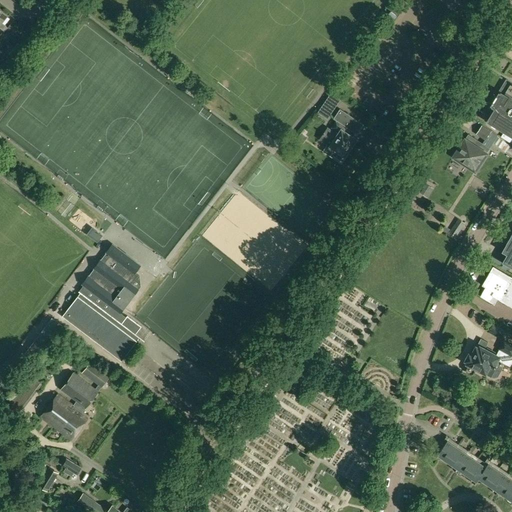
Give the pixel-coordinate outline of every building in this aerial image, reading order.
[(0,7),(0,24),(1,25),(0,26),(0,27),(5,32),(8,27),(3,23),(9,15),(0,7)] [(389,13),(388,14),(394,19),(395,18),(397,16),(391,11),(389,13)] [(511,84),(511,83),(505,93),(501,91),(500,92),(499,91),(496,96),(493,101),(490,105),(495,108),(488,121),(511,135),(511,84)] [(325,102),(319,110),(329,116),(334,108),(325,102)] [(328,128),(320,139),(328,145),(330,146),(326,152),(332,157),(333,155),(340,160),(344,155),(345,156),(356,139),(354,138),(355,137),(356,137),(363,127),(362,126),(363,124),(339,108),(333,118),(337,121),(336,122),(336,121),(332,128),(339,133),(338,134),(328,128)] [(454,156),(475,170),(493,142),(506,151),(509,146),(482,125),(476,134),(484,140),(482,143),(468,134),(454,156)] [(302,145),(295,140),(292,144),(299,149),(302,145)] [(420,192),(427,197),(433,188),(426,184),(420,192)] [(425,213),(424,216),(425,216),(424,217),(428,219),(436,226),(448,234),(449,232),(452,228),(447,225),(446,227),(438,222),(425,213)] [(458,218),(452,228),(449,232),(456,237),(465,223),(458,218)] [(92,229),(88,234),(97,241),(101,235),(92,229)] [(511,233),(506,244),(508,245),(506,249),(509,251),(502,262),(511,267),(511,233)] [(113,244),(82,284),(110,305),(120,313),(140,286),(140,281),(137,279),(136,275),(135,273),(140,265),(113,244)] [(482,285),(487,288),(482,296),(494,303),(497,298),(511,306),(511,276),(493,266),(482,285)] [(78,296),(62,316),(122,361),(137,341),(139,337),(144,341),(145,341),(136,334),(142,327),(127,316),(122,323),(79,291),(81,293),(78,296)] [(52,318),(1,386),(9,392),(60,324),(52,318)] [(501,340),(506,332),(493,324),(488,333),(501,340)] [(468,365),(466,369),(467,372),(471,374),(473,373),(476,368),(495,377),(498,376),(502,367),(497,364),(499,360),(510,366),(511,361),(511,345),(503,341),(499,349),(500,349),(496,357),(493,355),(494,352),(487,348),(486,350),(484,349),(488,342),(481,338),(472,355),(469,354),(466,360),(469,361),(467,365),(468,365)] [(58,393),(40,417),(71,440),(89,417),(83,412),(99,391),(98,390),(101,387),(111,375),(91,360),(82,372),(98,384),(95,389),(74,372),(61,389),(77,400),(73,405),(58,393)] [(30,375),(21,387),(33,396),(42,384),(30,375)] [(436,457),(438,459),(442,458),(452,465),(453,470),(457,473),(462,472),(470,477),(471,482),(474,484),(476,481),(479,482),(482,481),(492,488),(493,492),(498,495),(502,495),(511,501),(511,502),(511,479),(488,463),(486,466),(447,440),(436,457)] [(66,458),(62,466),(66,468),(64,471),(72,476),(74,473),(78,475),(82,467),(66,458)] [(39,484),(38,485),(46,490),(47,492),(59,473),(58,473),(50,467),(49,467),(39,484)] [(77,501),(84,506),(92,511),(104,511),(107,509),(83,493),(77,501)]
